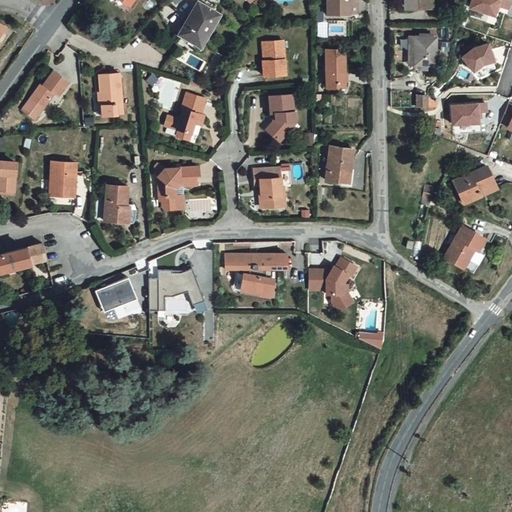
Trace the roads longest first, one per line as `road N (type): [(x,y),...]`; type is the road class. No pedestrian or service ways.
road 1 (residential): [(384,0),(388,241)]
road 2 (tertiary): [(379,511),(404,435),(491,315)]
road 3 (residential): [(235,225),(350,227),(388,241)]
road 4 (residential): [(106,266),(95,231),(80,215),(1,229)]
road 5 (residential): [(106,266),(187,228),(235,225)]
road 6 (residential): [(388,241),(408,266),(491,315)]
